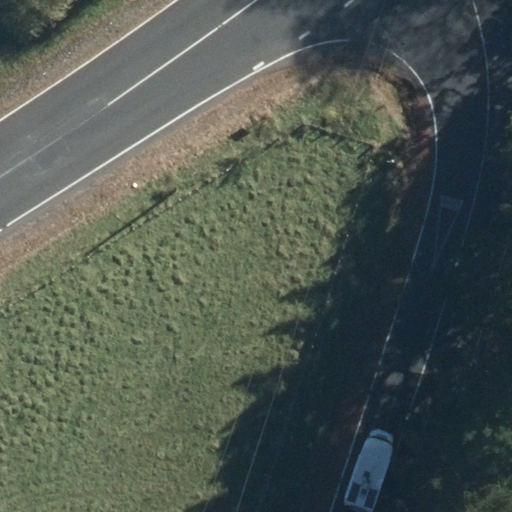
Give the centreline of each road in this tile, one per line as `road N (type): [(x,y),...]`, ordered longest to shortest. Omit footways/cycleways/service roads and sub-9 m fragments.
road 1 (unclassified): [(474,0),(491,102),(482,161),(370,511)]
road 2 (tertiary): [(256,0),(0,174)]
